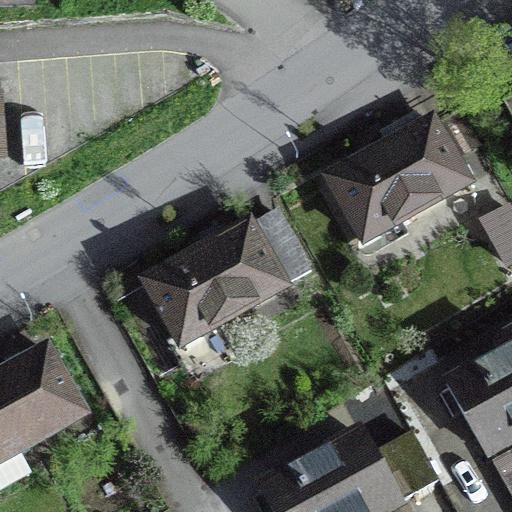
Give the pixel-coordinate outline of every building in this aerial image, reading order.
[(511,104),(502,110),(511,128),(511,104)] [(463,190),(428,127),(326,185),(361,247),(463,190)] [(506,268),(511,264),(511,207),(510,203),(480,219),(506,268)] [(245,230),(142,288),(177,351),(280,293),(279,291),(307,276),(276,221),(248,236),(245,230)] [(511,351),(444,390),(483,460),(511,443),(511,351)] [(0,464),(79,420),(43,355),(0,379),(0,464)] [(382,511),(434,482),(407,436),(370,458),(360,441),(328,460),(325,454),(257,493),(267,511),(382,511)] [(511,453),(492,466),(511,502),(511,453)]
